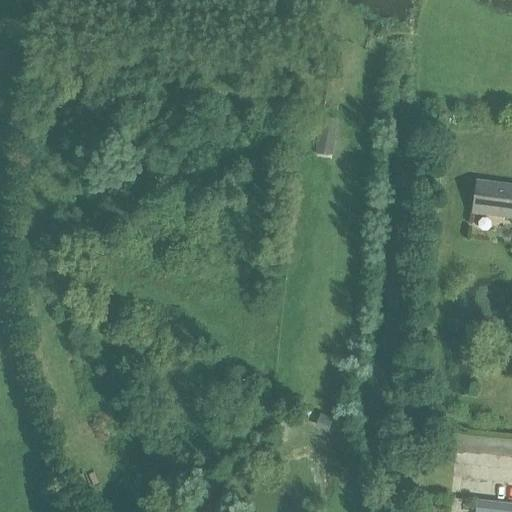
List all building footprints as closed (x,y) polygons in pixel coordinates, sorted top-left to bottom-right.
[(319,118),(315,153),(330,154),(334,120),(319,118)] [(511,185),(476,180),(472,209),(511,215),(511,185)] [(320,416),(317,426),(329,431),(333,421),(320,416)] [(460,454),(511,457),(511,436),(461,434),(460,454)] [(511,511),(511,505),(476,502),(475,511),(511,511)]
